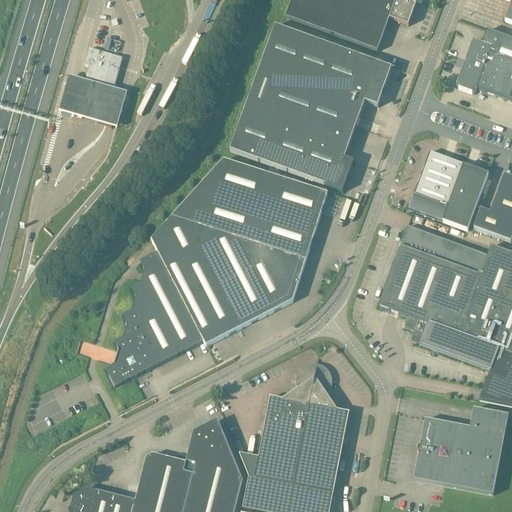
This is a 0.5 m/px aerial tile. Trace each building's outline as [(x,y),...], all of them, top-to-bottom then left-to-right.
[(292,0),(285,21),(378,54),(390,21),(409,28),(416,7),(415,7),(416,4),(415,4),(416,0),(292,0)] [(511,0),(502,0),(511,3),(504,23),(511,25),(511,0)] [(282,125),(348,149),(364,105),(377,109),(391,70),(275,28),(237,132),(274,146),(282,125)] [(476,92),(511,105),(511,41),(487,32),(483,47),(473,42),(455,90),(475,97),(476,92)] [(89,51),(84,67),(88,68),(86,77),(89,87),(104,91),(113,93),(122,60),(89,51)] [(127,99),(68,82),(58,117),(118,134),(127,99)] [(344,161),(348,149),(282,125),(274,146),(267,167),(342,194),(353,164),(344,161)] [(267,167),(274,146),(237,132),(229,153),(267,167)] [(430,154),(408,211),(442,223),(442,224),(467,233),(488,176),(463,167),(430,154)] [(114,368),(105,372),(114,389),(203,344),(205,348),(292,304),(327,196),(223,163),(151,243),(157,255),(140,264),(144,273),(140,286),(131,291),(135,300),(131,313),(122,318),(127,327),(123,340),(114,345),(118,353),(114,368)] [(480,211),(473,230),(511,244),(511,240),(511,179),(504,177),(490,214),(480,211)] [(511,256),(491,248),(487,258),(408,229),(378,309),(408,320),(404,329),(414,333),(413,338),(416,345),(486,371),(491,372),(480,402),(511,408),(511,256)] [(244,511),(288,511),(317,367),(316,366),(313,366),(311,367),(308,367),(307,368),(304,369),(303,370),(300,373),(299,374),(298,376),(296,382),(296,386),(296,387),(297,390),(297,392),(282,402),(270,400),(258,460),(239,456),(249,479),(242,511),(244,511)] [(329,511),(333,498),(349,415),(345,414),(345,412),(340,411),(340,413),(337,413),(327,397),(328,396),(329,394),(330,392),(331,389),(332,384),(331,380),(330,376),(329,374),(327,372),(326,371),(323,369),(322,368),(319,367),(317,367),(288,511),(329,511)] [(425,422),(413,482),(493,497),(508,418),(473,411),(469,430),(425,422)] [(193,434),(186,464),(152,456),(146,460),(135,502),(86,490),(74,498),(69,511),(235,511),(243,484),(217,422),(193,434)]
